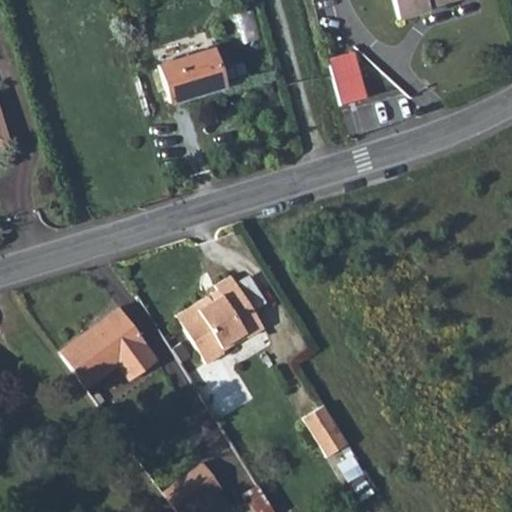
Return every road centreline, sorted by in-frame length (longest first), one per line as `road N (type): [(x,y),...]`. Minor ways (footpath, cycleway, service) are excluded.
road 1 (residential): [(511,101),(375,157),(0,272)]
road 2 (unknown): [(47,257),(0,122)]
